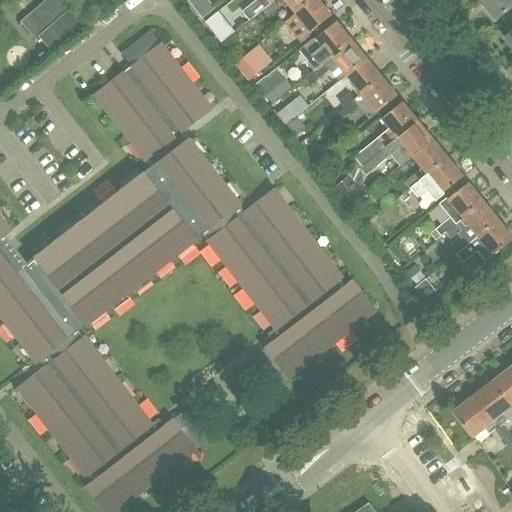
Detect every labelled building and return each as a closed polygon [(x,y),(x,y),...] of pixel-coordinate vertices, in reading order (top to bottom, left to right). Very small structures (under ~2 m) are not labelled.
[(56,25),(71,12),(73,10),(64,0),(44,0),(39,4),(30,12),(19,21),(37,41),(41,38),(56,25)] [(211,12),(201,0),(186,0),(202,19),(211,12)] [(275,1),(275,0),(258,0),(243,12),(250,21),(265,9),(275,1)] [(310,36),(312,32),(332,15),(319,0),(312,0),(297,13),(285,23),(301,43),(310,36)] [(285,0),(297,13),(312,0),(285,0)] [(511,0),(478,0),(495,21),(511,7),(511,0)] [(280,7),(275,1),(265,9),(270,16),(280,7)] [(205,21),(222,42),(235,31),(218,11),(205,21)] [(310,64),(315,71),(352,40),(337,22),(317,38),(311,38),(300,47),(312,62),(310,64)] [(0,319),(7,329),(16,341),(24,350),(34,363),(37,360),(42,366),(18,386),(14,388),(24,400),(31,410),(41,422),(49,432),(59,445),(66,454),(76,467),(83,476),(85,475),(90,481),(83,487),(102,511),(115,511),(117,511),(130,501),(139,494),(152,484),(162,476),(174,466),(183,459),(195,450),(192,446),(171,419),(163,425),(157,418),(151,423),(141,411),(134,402),(124,390),(117,380),(107,367),(99,358),(90,345),(82,336),(77,330),(84,324),(84,325),(93,318),(105,308),(116,300),(127,291),(138,283),(150,274),(160,266),(172,256),(182,248),(192,241),(191,240),(194,238),(199,234),(204,241),(205,242),(204,243),(210,251),(220,263),(228,273),(238,286),(245,296),(255,308),(262,317),(272,330),(265,335),(271,342),(263,348),(274,363),(286,378),(287,379),(291,376),(299,369),(310,361),(313,359),(321,352),(332,344),(335,342),(343,336),(353,328),(357,325),(365,319),(375,311),(365,298),(351,279),(342,286),(338,280),(341,278),(333,268),(323,255),(316,246),(306,233),(298,224),(288,211),(282,202),(272,190),(267,193),(242,213),(236,205),(237,204),(230,195),(220,183),(213,173),(203,161),(195,151),(186,138),(185,139),(181,133),(207,113),(210,110),(201,98),(192,87),(182,74),(175,65),(164,52),(158,43),(148,31),(120,53),(130,66),(124,70),(123,71),(94,93),(90,96),(100,108),(108,119),(117,130),(125,140),(134,152),(142,162),(143,162),(147,167),(141,172),(133,178),(119,189),(110,195),(97,205),(88,212),(75,223),(66,230),(53,240),(44,247),(31,257),(32,258),(31,259),(25,263),(8,241),(3,235),(10,229),(2,219),(0,216),(0,319)] [(315,71),(305,79),(311,86),(320,79),(331,70),(333,73),(340,67),(347,75),(367,59),(352,40),(315,71)] [(251,54),(237,64),(239,66),(251,80),(264,70),(251,54)] [(359,96),(362,94),(382,77),(367,59),(347,75),(357,87),(354,89),(359,96)] [(286,94),(269,74),(257,84),(273,105),(286,94)] [(362,94),(359,96),(355,100),(344,108),(332,118),(338,125),(359,108),(369,120),(398,96),(382,77),(362,94)] [(339,101),(344,108),(355,100),(349,93),(339,101)] [(355,157),(363,167),(418,121),(403,103),(380,122),(387,130),(355,157)] [(292,118),(285,109),(277,115),(285,124),(292,118)] [(363,167),(361,168),(367,176),(395,153),(404,164),(413,156),(433,140),(418,121),(363,167)] [(433,140),(413,156),(423,168),(428,175),(448,158),(433,140)] [(422,180),(411,189),(418,198),(427,190),(436,202),(445,194),(444,193),(464,177),(448,158),(428,175),(422,180)] [(416,173),(405,182),(411,189),(422,180),(416,173)] [(338,185),(335,188),(351,207),(365,195),(350,176),(338,185)] [(448,196),(440,203),(452,218),(457,224),(464,218),(484,201),(469,183),(450,198),(448,196)] [(371,205),(365,197),(355,204),(360,213),(371,205)] [(464,218),(479,236),(499,220),(484,201),(464,218)] [(452,218),(437,230),(442,236),(447,232),(457,224),(452,218)] [(511,240),(511,235),(499,220),(479,236),(457,254),(463,263),(477,251),(486,262),(511,240)] [(462,230),(457,224),(447,232),(452,238),(462,230)] [(423,275),(414,264),(405,272),(413,282),(423,275)] [(415,288),(429,305),(440,296),(440,295),(440,296),(427,280),(427,279),(426,279),(415,288)] [(511,367),(493,382),(511,405),(511,367)] [(482,391),(474,397),(499,428),(503,424),(507,421),(501,414),(511,405),(493,382),(482,391)] [(467,402),(455,411),(474,435),(480,430),(485,427),(490,434),(495,431),(499,428),(474,397),(467,402)] [(495,431),(503,441),(511,435),(503,424),(499,428),(495,431)] [(511,450),(511,436),(511,435),(503,441),(511,451),(511,450)] [(375,511),(369,503),(356,511),(375,511)]
